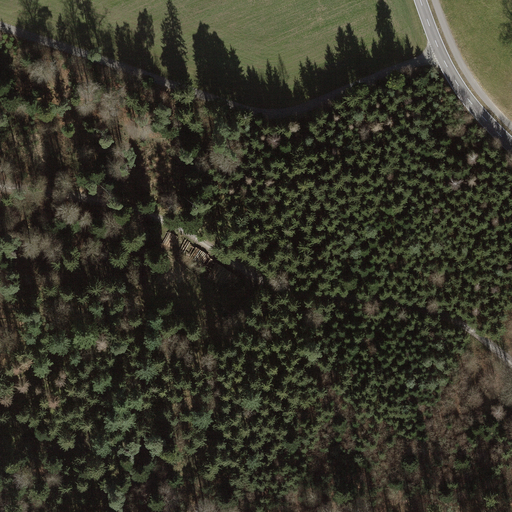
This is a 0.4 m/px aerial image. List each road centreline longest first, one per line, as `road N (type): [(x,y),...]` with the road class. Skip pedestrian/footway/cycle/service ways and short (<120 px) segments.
road 1 (track): [(0,179),(125,203),(283,289),(454,318),(511,361)]
road 2 (track): [(0,23),(275,113),(439,52)]
road 3 (tertiary): [(511,146),(458,88),(421,0)]
